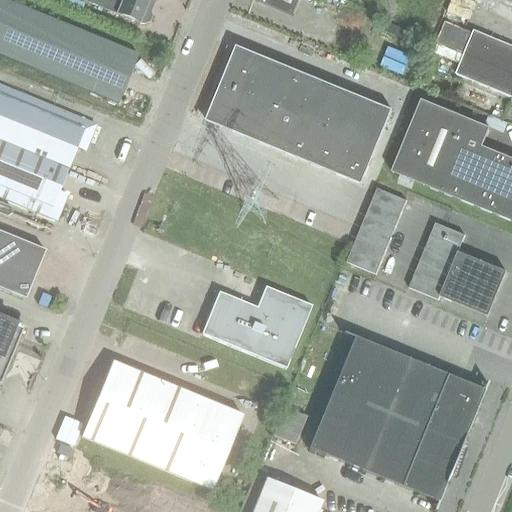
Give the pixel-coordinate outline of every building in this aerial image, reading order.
[(0,0),(0,56),(117,105),(137,56),(0,0)] [(106,0),(86,0),(85,3),(102,10),(106,0)] [(149,12),(145,9),(148,0),(106,0),(102,10),(139,25),(143,25),(148,22),(150,18),(149,12)] [(255,0),(254,2),(292,18),(299,0),(255,0)] [(511,48),(473,32),(455,75),(510,98),(511,99),(511,48)] [(391,112),(236,48),(205,122),(361,186),(391,112)] [(0,87),(0,143),(65,170),(75,147),(81,150),(84,141),(88,143),(95,126),(0,87)] [(420,102),(391,174),(511,223),(511,160),(482,148),(489,130),(420,102)] [(0,199),(55,222),(62,205),(59,204),(62,195),(56,193),(65,170),(0,143),(0,199)] [(406,202),(376,190),(371,203),(401,215),(406,202)] [(401,215),(371,203),(366,215),(396,227),(401,215)] [(396,227),(366,215),(361,227),(390,239),(396,227)] [(464,237),(434,225),(429,238),(459,250),(464,237)] [(390,239),(361,227),(356,240),(385,252),(390,239)] [(44,252),(0,233),(0,290),(24,300),(44,252)] [(459,250),(429,238),(424,251),(453,263),(459,250)] [(385,252),(356,240),(351,252),(380,264),(385,252)] [(453,263),(424,251),(418,264),(448,276),(453,263)] [(380,264),(351,252),(346,264),(375,276),(380,264)] [(506,274),(457,254),(439,299),(487,318),(489,315),(486,314),(502,277),(504,278),(506,274)] [(448,276),(418,264),(413,277),(443,289),(448,276)] [(443,289),(413,277),(408,290),(438,302),(443,289)] [(264,288),(255,309),(217,293),(200,336),(285,370),(310,307),(264,288)] [(0,318),(0,383),(23,328),(0,318)] [(481,391),(342,334),(341,335),(352,340),(307,450),(436,503),(432,511),(433,511),(486,384),(485,383),(481,391)] [(241,417),(111,363),(96,401),(226,454),(241,417)] [(226,454),(96,401),(80,438),(211,492),(226,454)] [(102,473),(85,511),(108,511),(122,481),(102,473)] [(316,511),(320,503),(264,480),(251,511),(316,511)] [(131,511),(141,490),(122,481),(108,511),(131,511)] [(85,511),(91,497),(53,482),(41,511),(85,511)] [(154,511),(161,498),(141,490),(131,511),(154,511)] [(177,511),(180,506),(161,498),(154,511),(177,511)]
